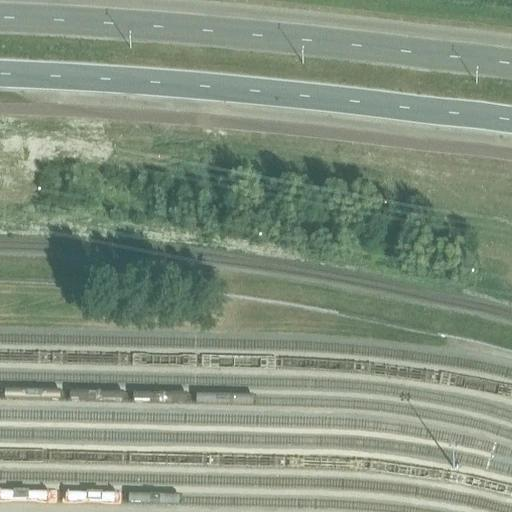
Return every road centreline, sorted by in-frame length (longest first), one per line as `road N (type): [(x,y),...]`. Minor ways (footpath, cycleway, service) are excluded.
road 1 (primary): [(0,75),(161,83),(511,123)]
road 2 (primary): [(511,79),(309,52),(0,32)]
